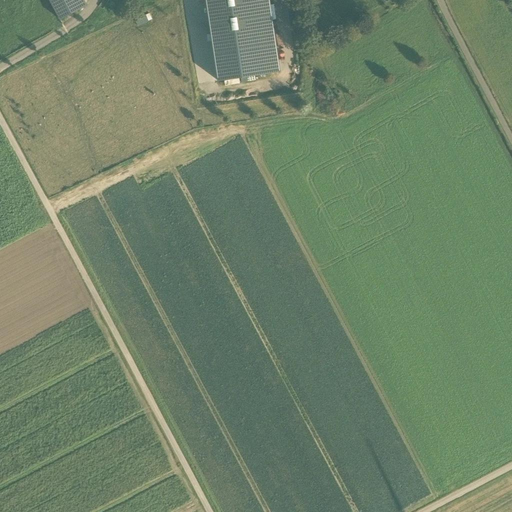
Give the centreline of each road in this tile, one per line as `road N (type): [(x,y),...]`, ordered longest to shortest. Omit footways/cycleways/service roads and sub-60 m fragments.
road 1 (track): [(0,115),(208,511)]
road 2 (unknown): [(184,0),(201,85),(223,91),(279,71),(279,0)]
road 3 (track): [(439,0),(511,138)]
road 4 (unknown): [(0,79),(90,0)]
